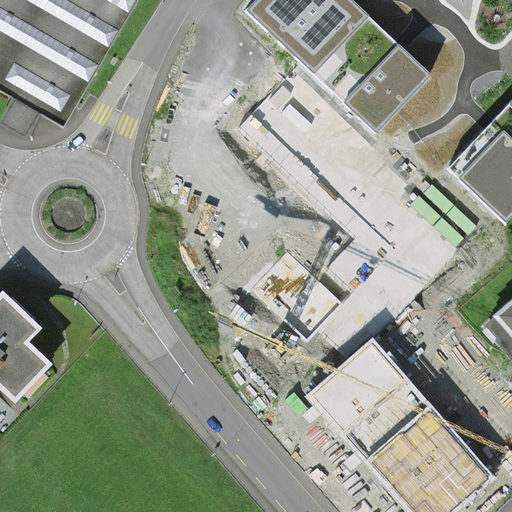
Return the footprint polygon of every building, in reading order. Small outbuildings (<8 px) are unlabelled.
[(0,0),(0,93),(62,128),(137,0),(0,0)] [(256,0),(246,11),(377,135),(432,76),(400,45),(351,0),(256,0)] [(511,215),(511,99),(488,124),(446,169),(504,225),(511,215)] [(242,104),(187,162),(282,252),(246,290),(305,346),(350,298),(396,250),(270,130),(242,104)] [(0,383),(15,398),(46,365),(23,342),(36,329),(3,297),(0,300),(0,383)] [(511,302),(485,325),(511,355),(511,302)] [(371,344),(310,397),(409,511),(452,511),(490,479),(453,438),(400,377),(371,344)]
